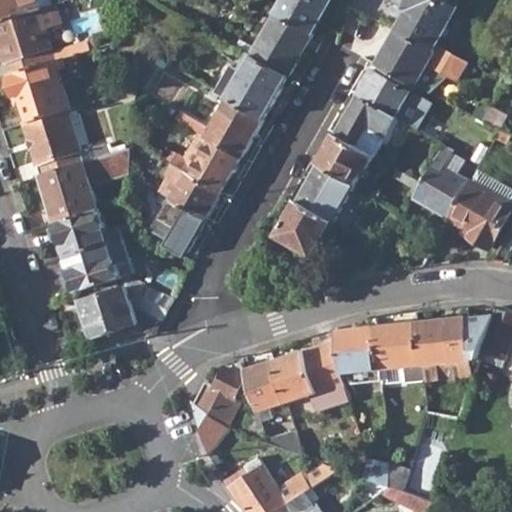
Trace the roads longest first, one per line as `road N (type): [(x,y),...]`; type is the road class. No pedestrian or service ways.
road 1 (residential): [(339,61),(205,299),(213,345)]
road 2 (residential): [(511,288),(362,296),(213,345)]
road 3 (residential): [(0,201),(70,424)]
